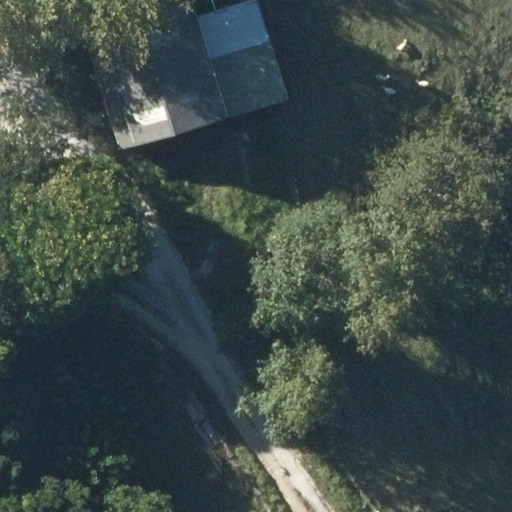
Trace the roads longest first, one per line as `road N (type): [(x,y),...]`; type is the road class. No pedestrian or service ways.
road 1 (track): [(303,511),(96,178),(0,137)]
road 2 (track): [(265,451),(55,325),(0,317)]
